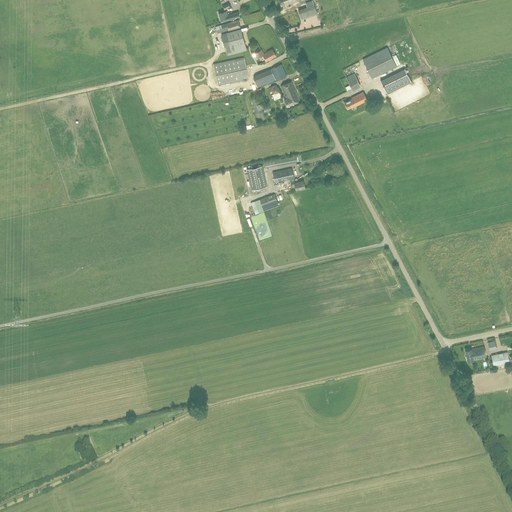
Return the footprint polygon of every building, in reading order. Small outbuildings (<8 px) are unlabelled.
[(318,14),(314,4),(298,10),(302,19),(302,20),(318,14)] [(239,16),(238,12),(228,15),(226,11),(219,13),(221,22),(239,16)] [(221,31),(228,29),(229,31),(240,28),(238,20),(216,27),(217,32),(221,31)] [(241,31),(222,37),(227,55),(247,50),(241,31)] [(387,47),(363,59),(372,79),(397,66),(387,47)] [(276,56),(272,49),(265,53),(264,53),(264,54),(262,49),(255,53),(258,58),(263,55),(266,61),(276,56)] [(244,58),(214,64),(218,85),(248,78),(244,58)] [(286,76),(281,64),(272,68),(277,80),(286,76)] [(271,69),(255,75),(254,79),(257,87),(276,80),(271,69)] [(411,82),(405,69),(380,81),(387,94),(411,82)] [(354,73),(346,77),(353,91),(361,86),(354,73)] [(300,101),(291,81),(281,85),(285,95),(286,99),(284,99),(287,106),(300,101)] [(279,89),(279,88),(276,85),(271,86),(270,91),(274,100),(282,97),(279,89)] [(352,99),(344,102),(347,109),(355,105),(355,106),(367,100),(363,92),(351,98),(352,99)] [(265,119),(257,95),(250,97),(258,121),(265,119)] [(296,156),(265,162),(266,168),(297,161),(296,156)] [(257,188),(266,186),(264,179),(265,179),(262,165),(249,168),(247,169),(252,190),(257,188)] [(292,168),(273,172),(275,182),(290,179),(291,186),(295,185),(296,189),(305,188),(303,180),(295,182),(294,178),(292,168)] [(274,194),(259,199),(264,211),(279,205),(274,194)] [(467,361),(487,357),(484,346),(469,350),(469,349),(466,350),(465,350),(467,361)] [(507,352),(492,355),(494,366),(509,363),(507,352)]
